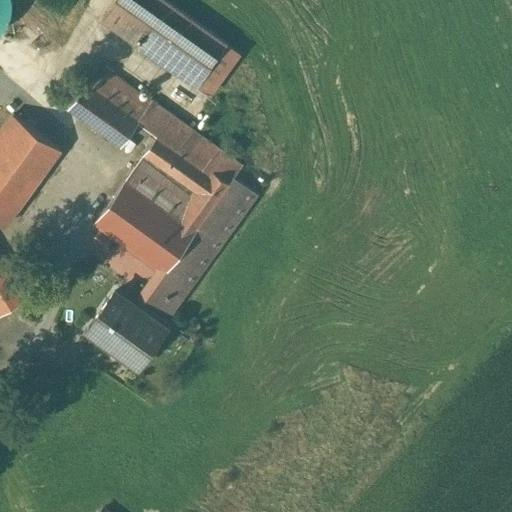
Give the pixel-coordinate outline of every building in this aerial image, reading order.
[(11,0),(0,0),(0,20),(7,11),(11,0)] [(225,41),(166,0),(114,0),(103,17),(195,83),(225,41)] [(150,100),(99,63),(88,79),(140,117),(138,119),(157,133),(172,113),(151,98),(150,100)] [(140,117),(88,79),(69,105),(121,142),(138,119),(140,117)] [(238,90),(232,91),(227,93),(223,95),(219,98),(216,102),(214,105),(212,109),(211,113),(210,117),(210,120),(210,123),(211,126),(212,130),(213,133),(215,136),(218,139),(221,142),(222,143),(225,145),(230,147),(235,148),(240,149),(245,148),(249,147),(252,146),(256,144),(259,141),(262,138),(265,134),(267,130),(268,127),(268,124),(269,119),(268,115),(267,112),(266,108),(264,104),(261,100),(258,97),(254,94),(249,92),(244,91),(238,90)] [(60,145),(13,111),(0,129),(0,220),(4,223),(60,145)] [(242,163),(172,113),(157,133),(143,153),(143,154),(189,187),(174,208),(197,225),(234,174),(242,163)] [(189,187),(143,154),(143,153),(134,166),(133,166),(146,176),(140,184),(174,208),(189,187)] [(133,166),(94,220),(141,254),(174,208),(140,184),(146,176),(133,166),(134,166),(133,166)] [(174,208),(141,254),(163,270),(164,270),(189,288),(258,191),(234,174),(197,225),(174,208)] [(0,262),(0,312),(23,298),(0,262)] [(189,288),(164,270),(163,270),(154,283),(169,293),(157,310),(167,317),(189,288)] [(138,305),(115,288),(88,325),(140,362),(166,325),(163,323),(167,317),(157,310),(169,293),(154,283),(138,305)]
